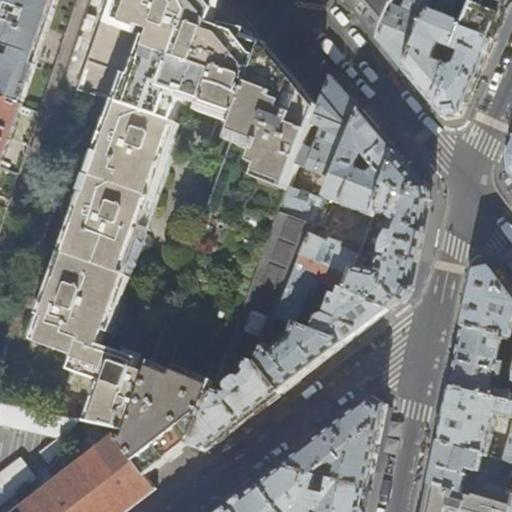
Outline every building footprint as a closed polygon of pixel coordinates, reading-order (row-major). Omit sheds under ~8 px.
[(0,0),(0,97),(22,106),(37,66),(60,0),(0,0)] [(202,106),(240,119),(267,45),(231,3),(228,0),(109,0),(88,61),(126,75),(44,319),(48,320),(40,343),(76,356),(71,371),(108,384),(93,423),(101,425),(120,430),(128,431),(150,373),(152,367),(99,348),(104,334),(106,334),(125,277),(121,276),(185,94),(204,101),(202,106)] [(346,0),(352,6),(380,40),(395,6),(397,0),(346,0)] [(434,7),(436,0),(397,0),(395,6),(380,40),(390,51),(407,71),(431,14),(434,7)] [(436,0),(434,7),(443,10),(441,16),(449,18),(456,0),(436,0)] [(509,8),(490,0),(475,0),(466,23),(464,29),(494,42),(501,27),(509,8)] [(441,16),(431,14),(407,71),(415,80),(440,111),(447,119),(462,116),(476,83),(494,42),(464,29),(466,23),(449,18),(441,16)] [(278,58),(267,45),(240,119),(169,318),(233,341),(280,216),(279,216),(281,211),(306,146),(309,138),(320,108),(303,88),(278,58)] [(333,76),(320,108),(309,138),(314,140),(313,143),(318,145),(317,149),(306,146),(281,211),(315,224),(320,213),(326,199),(362,111),(351,98),(333,76)] [(0,97),(0,165),(9,141),(22,106),(0,97)] [(326,199),(375,217),(398,154),(384,137),(362,111),(326,199)] [(398,154),(375,217),(361,255),(354,274),(349,289),(366,296),(366,298),(391,310),(401,302),(410,296),(421,242),(430,201),(426,187),(414,173),(398,154)] [(310,237),(315,224),(281,211),(279,216),(280,216),(233,341),(227,355),(235,358),(243,361),(244,359),(249,361),(259,364),(267,343),(279,315),(303,256),(301,255),(309,236),(310,237)] [(320,213),(315,224),(323,228),(328,216),(320,213)] [(361,255),(310,237),(309,236),(301,255),(303,256),(354,274),(361,255)] [(303,256),(279,315),(297,323),(346,344),(367,328),(391,310),(366,298),(366,296),(349,289),(354,274),(303,256)] [(511,297),(490,269),(476,272),(467,317),(465,327),(511,336),(511,297)] [(304,377),(346,344),(297,323),(292,335),(273,350),(267,343),(259,364),(282,393),(304,377)] [(452,389),(510,404),(511,397),(511,393),(492,389),(494,377),(510,382),(508,388),(511,388),(511,336),(465,327),(458,359),(452,389)] [(235,358),(227,355),(214,389),(193,443),(192,446),(207,450),(239,426),(282,393),(259,364),(249,361),(242,376),(229,386),(226,381),(235,358)] [(172,381),(150,373),(128,431),(120,430),(117,439),(148,477),(169,462),(190,445),(193,443),(214,389),(175,375),(172,381)] [(511,431),(504,461),(511,463),(511,404),(510,404),(452,389),(445,420),(440,442),(482,454),(486,456),(497,414),(511,418),(511,431)] [(330,432),(283,468),(369,490),(375,459),(386,407),(374,399),(330,432)] [(0,421),(0,423),(65,438),(78,420),(4,404),(0,421)] [(117,439),(120,430),(101,425),(100,430),(113,433),(117,438),(117,439)] [(157,489),(148,477),(117,439),(117,438),(19,511),(126,511),(130,510),(157,489)] [(431,484),(472,496),(477,476),(465,473),(466,468),(478,472),(482,454),(440,442),(435,467),(431,484)] [(511,511),(511,463),(504,461),(486,456),(482,454),(478,472),(477,476),(472,496),(431,484),(425,511),(511,511)] [(273,476),(261,485),(281,511),(363,511),(369,490),(283,468),(273,476)] [(281,511),(261,485),(225,511),(281,511)]
